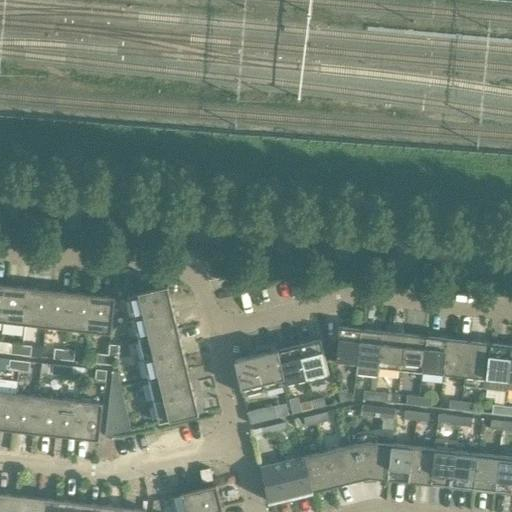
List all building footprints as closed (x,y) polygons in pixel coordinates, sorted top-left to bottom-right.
[(3,322),(24,324),(28,287),(7,285),(3,322)] [(128,295),(138,338),(178,328),(168,285),(128,295)] [(24,324),(45,327),(50,289),(28,287),(24,324)] [(45,327),(67,329),(71,292),(50,289),(45,327)] [(67,329),(88,331),(93,294),(71,292),(67,329)] [(93,294),(88,331),(111,334),(115,297),(93,294)] [(335,362),(357,364),(361,329),(339,326),(335,362)] [(138,338),(149,380),(188,370),(178,328),(138,338)] [(377,377),(379,367),(383,331),(361,329),(357,364),(356,374),(377,377)] [(379,367),(400,369),(404,333),(383,331),(379,367)] [(400,369),(422,371),(426,336),(404,333),(400,369)] [(422,371),(443,374),(447,338),(426,336),(422,371)] [(443,374),(464,376),(468,341),(447,338),(443,374)] [(320,339),(298,345),(307,380),(329,374),(320,339)] [(485,389),(486,379),(490,343),(468,341),(464,376),(463,386),(485,389)] [(506,391),(507,389),(508,381),(511,345),(490,343),(486,379),(485,389),(506,391)] [(10,354),(20,355),(22,345),(11,344),(10,354)] [(109,344),(108,354),(118,356),(120,345),(109,344)] [(22,345),(20,355),(31,356),(32,346),(22,345)] [(298,345),(277,350),(286,385),(307,380),(298,345)] [(53,359),(63,360),(64,350),(54,348),(53,359)] [(64,350),(63,360),(74,361),(75,351),(64,350)] [(277,350),(256,355),(265,390),(286,385),(277,350)] [(96,363),(107,365),(108,354),(97,353),(96,363)] [(118,356),(108,354),(107,365),(117,366),(118,356)] [(265,390),(256,355),(234,360),(243,395),(265,390)] [(9,370),(19,371),(20,361),(10,360),(9,370)] [(20,361),(19,371),(29,372),(30,362),(20,361)] [(52,374),(62,376),(63,366),(53,364),(52,374)] [(63,366),(62,376),(72,377),(73,367),(63,366)] [(95,379),(106,381),(107,371),(96,369),(95,379)] [(188,370),(149,380),(159,423),(199,413),(188,370)] [(113,371),(111,387),(122,388),(118,372),(117,372),(113,371)] [(111,387),(109,400),(124,397),(122,388),(111,387)] [(337,390),(340,402),(349,400),(346,388),(337,390)] [(363,399),(374,401),(375,391),(363,390),(363,399)] [(0,428),(12,430),(16,393),(0,391),(0,428)] [(375,391),(374,401),(387,402),(388,393),(375,391)] [(12,430),(33,433),(38,396),(16,393),(12,430)] [(405,404),(417,405),(418,396),(406,395),(405,404)] [(33,433),(55,435),(59,398),(38,396),(33,433)] [(418,396),(417,405),(429,407),(430,398),(418,396)] [(109,400),(108,409),(125,405),(124,397),(109,400)] [(323,397),(312,400),(314,409),(326,406),(323,397)] [(55,435),(76,437),(80,400),(59,398),(55,435)] [(80,400),(76,437),(99,440),(103,403),(80,400)] [(314,409),(312,400),(300,403),(302,411),(314,409)] [(448,409),(460,410),(461,401),(449,400),(448,409)] [(461,401),(460,410),(473,412),(474,402),(461,401)] [(108,409),(107,418),(127,413),(125,405),(108,409)] [(361,414),(373,415),(374,406),(362,405),(361,414)] [(492,414),(503,415),(504,406),(493,405),(492,414)] [(274,406),(265,408),(268,420),(277,418),(274,406)] [(374,406),(373,415),(379,416),(383,421),(382,429),(393,430),(394,418),(395,409),(374,406)] [(511,406),(504,406),(503,415),(511,415),(511,406)] [(265,408),(257,410),(260,422),(268,420),(265,408)] [(257,410),(248,412),(251,424),(260,422),(257,410)] [(404,419),(416,420),(417,411),(405,410),(404,419)] [(327,411),(315,414),(317,423),(329,420),(327,411)] [(417,411),(416,420),(428,422),(429,413),(417,411)] [(107,418),(106,426),(116,424),(129,420),(127,413),(107,418)] [(317,423),(315,414),(303,417),(305,426),(317,423)] [(437,423),(459,425),(460,416),(438,414),(437,423)] [(460,416),(459,425),(471,426),(472,417),(460,416)] [(129,420),(116,424),(118,433),(131,430),(129,420)] [(490,429),(502,430),(503,421),(491,420),(490,429)] [(511,421),(503,421),(502,430),(508,431),(511,431),(511,421)] [(285,422),(273,425),(275,433),(287,430),(285,422)] [(106,436),(118,433),(116,424),(106,426),(105,436),(106,436)] [(275,433),(273,425),(261,427),(263,436),(275,433)] [(354,481),(369,477),(387,479),(391,443),(393,430),(382,429),(370,431),(365,431),(355,433),(358,443),(345,446),(354,481)] [(430,484),(452,486),(456,451),(457,442),(435,439),(434,448),(430,484)] [(387,479),(409,482),(413,446),(391,443),(387,479)] [(333,486),(354,481),(345,446),(324,451),(333,486)] [(409,482),(430,484),(434,448),(413,446),(409,482)] [(312,491),(333,486),(324,451),(303,456),(312,491)] [(452,486),(473,489),(477,453),(456,451),(452,486)] [(473,489),(495,491),(499,456),(477,453),(473,489)] [(291,496),(312,491),(303,456),(282,461),(291,496)] [(495,491),(511,493),(511,457),(499,456),(495,491)] [(269,502),(291,496),(282,461),(260,467),(269,502)] [(200,470),(203,482),(213,480),(210,468),(200,470)] [(180,494),(184,511),(201,511),(222,507),(216,485),(180,494)] [(14,511),(16,495),(0,493),(0,511),(14,511)] [(36,511),(38,497),(16,495),(14,511),(36,511)] [(58,511),(59,500),(38,497),(36,511),(58,511)] [(79,511),(81,502),(59,500),(58,511),(79,511)] [(101,511),(102,505),(81,502),(79,511),(101,511)]
